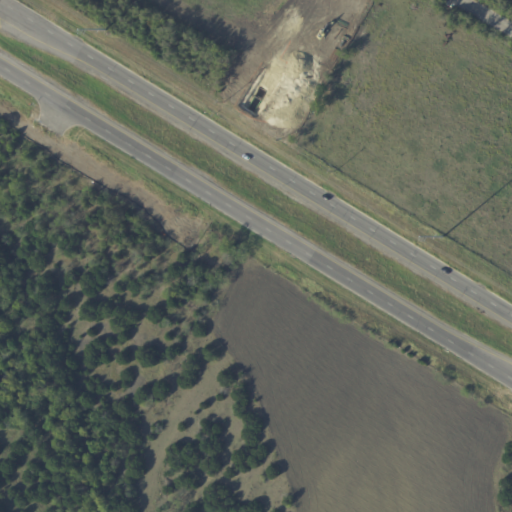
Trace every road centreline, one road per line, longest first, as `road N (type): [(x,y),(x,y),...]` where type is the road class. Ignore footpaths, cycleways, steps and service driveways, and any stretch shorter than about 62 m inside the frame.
road 1 (primary): [(0,65),(511,380)]
road 2 (primary): [(511,314),(39,25)]
